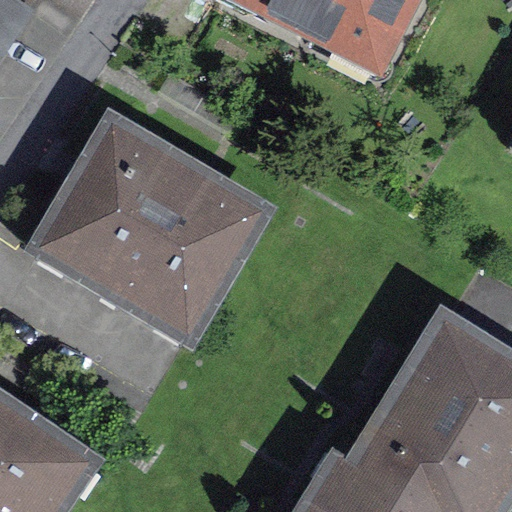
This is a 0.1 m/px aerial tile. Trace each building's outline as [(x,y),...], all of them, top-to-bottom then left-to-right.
[(0,0),(0,63),(34,11),(17,0),(0,0)] [(419,0),(197,0),(192,12),(368,101),(419,0)] [(237,113),(173,74),(161,94),(226,133),(237,113)] [(262,224),(93,128),(10,272),(179,369),(262,224)] [(511,142),(498,168),(511,175),(511,142)] [(511,378),(426,325),(333,474),(393,511),(505,511),(511,502),(511,378)] [(0,416),(0,511),(66,511),(90,477),(0,416)] [(393,511),(333,474),(319,466),(289,511),(393,511)]
